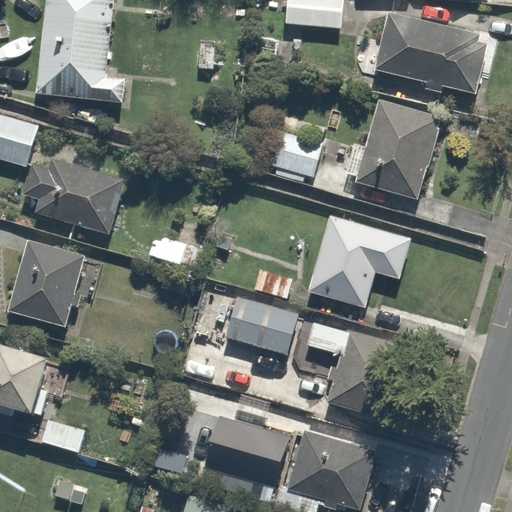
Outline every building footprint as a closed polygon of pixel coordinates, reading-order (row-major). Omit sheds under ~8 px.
[(110,70),(118,0),(49,0),(37,98),(124,108),(129,72),(110,70)] [(283,0),(252,0),(239,99),(269,103),(283,0)] [(346,0),(289,0),(288,26),(344,30),(346,0)] [(376,71),(427,83),(425,92),(445,97),(447,88),(477,96),(492,37),(390,12),(376,71)] [(223,39),(201,38),(198,69),(220,71),(223,39)] [(346,173),(359,176),(357,183),(424,202),(447,116),(380,98),(367,145),(354,142),(346,173)] [(41,123),(0,112),(0,160),(29,169),(41,123)] [(267,164),(278,167),(275,175),(303,183),(305,176),(314,178),(326,139),(278,125),(267,164)] [(24,197),(43,203),(40,213),(113,236),(130,181),(57,158),(53,171),(34,165),(24,197)] [(413,236),(334,214),(313,292),(368,307),(377,273),(401,279),(413,236)] [(156,228),(148,259),(200,273),(208,242),(156,228)] [(88,255),(30,239),(10,314),(68,329),(88,255)] [(263,266),(256,291),(291,301),(297,275),(263,266)] [(237,292),(225,338),(290,355),(303,309),(237,292)] [(341,357),(330,405),(384,418),(403,339),(316,318),(309,349),(341,357)] [(55,359),(2,345),(0,353),(0,404),(40,416),(55,359)] [(49,417),(42,444),(84,454),(91,427),(49,417)] [(289,488),(301,492),(294,511),(318,511),(323,500),(360,511),(380,454),(308,430),(289,488)] [(61,480),(57,499),(87,505),(91,485),(61,480)] [(192,494),(186,511),(238,511),(239,510),(192,494)]
